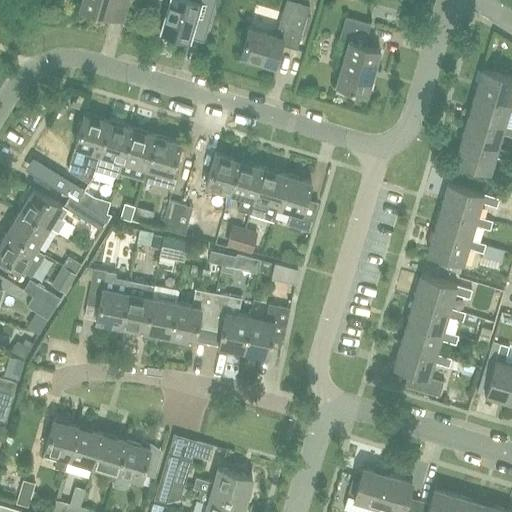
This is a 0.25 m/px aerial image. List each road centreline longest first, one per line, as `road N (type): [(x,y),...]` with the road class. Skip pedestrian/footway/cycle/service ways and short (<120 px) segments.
road 1 (residential): [(0,110),(35,69),(75,60),(379,152)]
road 2 (residential): [(322,435),(68,364)]
road 3 (residential): [(332,402),(319,365),(379,152)]
road 4 (residential): [(511,458),(332,402)]
road 5 (residential): [(379,152),(408,137),(451,0)]
